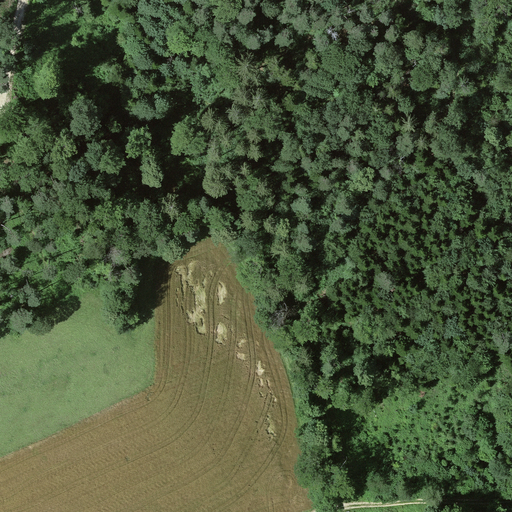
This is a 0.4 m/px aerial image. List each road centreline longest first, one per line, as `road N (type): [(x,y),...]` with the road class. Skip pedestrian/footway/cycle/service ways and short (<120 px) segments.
road 1 (track): [(327,507),(347,465),(301,315),(301,287),(440,118)]
road 2 (track): [(441,0),(457,54),(455,93),(440,118),(466,177),(511,201)]
road 3 (track): [(315,511),(511,499)]
